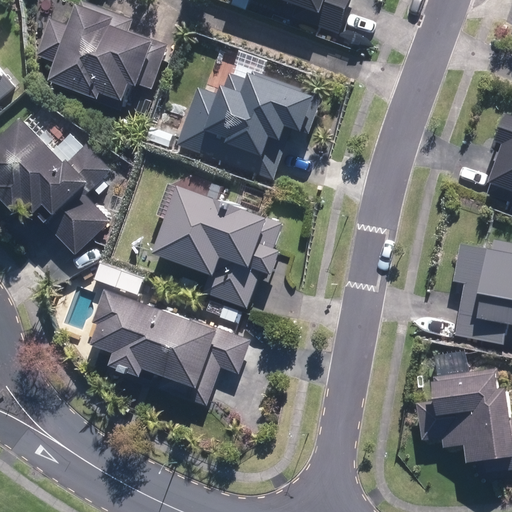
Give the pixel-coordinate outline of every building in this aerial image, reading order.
[(62,65),(57,79),(111,100),(114,92),(135,100),(143,81),(156,86),(172,44),(134,30),(138,18),(91,0),(80,30),(56,21),(42,57),(62,65)] [(234,0),(342,40),(356,0),(234,0)] [(0,94),(20,79),(0,53),(0,94)] [(203,88),(182,145),(277,181),(297,127),(318,134),(333,95),(270,71),(272,65),(247,56),(231,99),(203,88)] [(77,159),(35,115),(0,147),(0,177),(3,181),(0,183),(0,187),(25,214),(36,203),(83,253),(116,222),(91,194),(121,166),(97,140),(77,159)] [(511,138),(511,143),(492,194),(511,202),(511,121),(506,137),(511,138)] [(273,200),(186,171),(170,181),(159,216),(177,222),(165,258),(215,274),(208,293),(256,309),(269,270),(280,274),(289,248),(281,246),(290,218),(269,211),(273,200)] [(457,280),(469,281),(462,335),(511,341),(511,237),(498,235),(497,247),(462,242),(457,280)] [(254,337),(144,295),(153,274),(106,256),(98,277),(120,285),(98,343),(124,353),(119,364),(155,378),(153,385),(212,407),(227,369),(240,374),(254,337)] [(511,387),(506,387),(506,369),(480,367),(480,352),(444,352),(444,400),(427,401),(427,439),(446,439),(446,446),(473,446),(474,461),(511,460),(511,387)]
